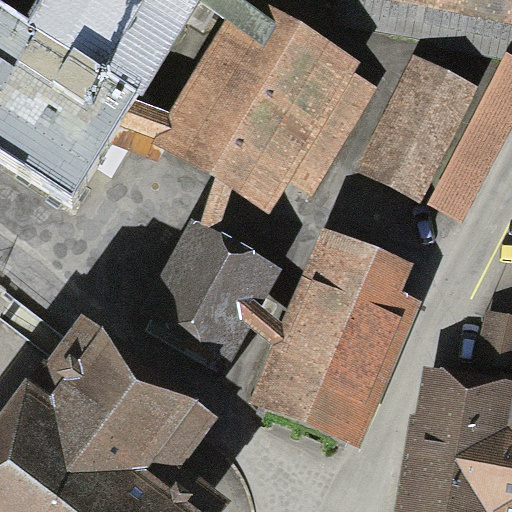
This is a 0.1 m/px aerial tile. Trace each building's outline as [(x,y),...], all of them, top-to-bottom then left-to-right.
[(60,0),(35,42),(0,18),(0,161),(75,209),(202,0),(60,0)] [(509,51),(511,35),(511,0),(348,0),(345,18),(509,51)] [(172,145),(267,202),(272,194),(302,212),(375,92),(250,16),(172,145)] [(443,207),(465,218),(511,125),(511,71),(511,70),(443,207)] [(470,97),(425,74),(376,173),(421,196),(470,97)] [(231,350),(273,273),(201,233),(154,319),(218,355),(220,355),(221,355),(223,355),(225,355),(226,354),(228,353),(229,352),(230,351),(231,350)] [(272,399),(353,433),(403,316),(385,309),(399,275),(324,245),(310,278),(321,283),(272,399)] [(511,321),(493,317),(483,363),(511,369),(511,321)] [(204,511),(160,479),(197,429),(198,428),(88,344),(84,349),(83,351),(0,461),(0,511),(204,511)] [(409,511),(496,511),(511,423),(511,381),(511,382),(507,404),(431,391),(409,511)] [(511,511),(511,423),(496,511),(511,511)]
